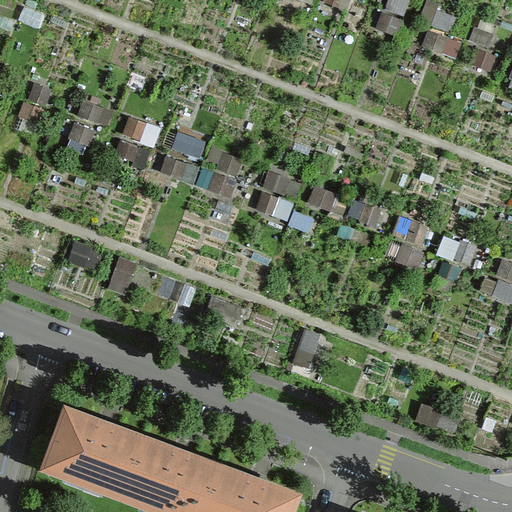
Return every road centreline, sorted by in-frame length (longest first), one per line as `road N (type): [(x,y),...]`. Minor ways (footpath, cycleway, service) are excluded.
road 1 (tertiary): [(341,449),(37,338)]
road 2 (tertiary): [(511,505),(341,449)]
road 3 (residential): [(37,338),(0,490)]
